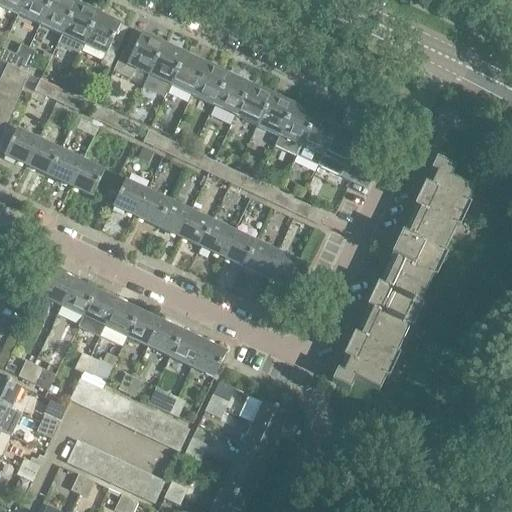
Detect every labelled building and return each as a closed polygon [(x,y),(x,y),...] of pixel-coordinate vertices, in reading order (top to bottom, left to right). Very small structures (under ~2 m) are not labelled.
[(0,0),(0,8),(17,17),(24,0),(0,0)] [(39,27),(51,0),(24,0),(17,17),(39,27)] [(51,0),(39,27),(60,37),(75,6),(61,0),(60,0),(51,0)] [(60,37),(57,45),(78,55),(82,48),(96,16),(83,10),(82,11),(75,7),(76,7),(75,6),(60,37)] [(96,16),(82,48),(103,58),(99,68),(108,72),(127,31),(126,30),(125,32),(118,28),(119,27),(104,20),(97,17),(96,16)] [(122,53),(112,74),(129,82),(134,72),(146,78),(161,47),(148,41),(148,42),(140,38),(132,54),(123,50),(122,53)] [(21,46),(13,62),(20,65),(27,49),(21,46)] [(146,78),(141,89),(164,99),(169,88),(183,57),(169,51),(169,52),(161,48),(162,48),(161,47),(146,78)] [(27,49),(20,65),(29,70),(37,54),(27,49)] [(183,57),(169,88),(190,98),(205,67),(192,61),(192,62),(184,58),(183,57)] [(28,77),(6,66),(1,77),(23,87),(28,77)] [(205,67),(190,98),(211,108),(226,77),(213,71),(213,72),(205,68),(206,68),(205,67)] [(23,87),(1,77),(0,79),(0,89),(18,98),(23,87)] [(226,77),(211,108),(233,118),(247,87),(234,81),(234,82),(226,78),(227,78),(226,77)] [(39,82),(34,93),(44,98),(50,87),(39,82)] [(50,87),(44,98),(55,103),(61,92),(50,87)] [(247,87),(233,118),(255,128),(269,97),(256,91),(255,92),(248,89),(248,88),(247,87)] [(18,98),(0,89),(0,103),(13,109),(18,98)] [(61,92),(55,103),(66,108),(71,97),(61,92)] [(71,97),(66,108),(68,109),(70,110),(77,114),(79,109),(82,102),(71,97)] [(269,97),(255,128),(277,138),(291,108),(277,101),(276,102),(270,99),(270,98),(269,97)] [(79,109),(77,114),(88,119),(90,114),(93,107),(82,102),(79,109)] [(13,109),(0,103),(0,116),(8,120),(13,109)] [(90,114),(88,119),(99,124),(104,113),(93,107),(90,114)] [(277,138),(273,147),(295,157),(299,148),(313,118),(299,111),(299,112),(292,109),(292,108),(291,108),(277,138)] [(104,113),(99,124),(110,129),(115,118),(104,113)] [(115,118),(110,129),(120,134),(126,123),(115,118)] [(299,148),(295,157),(317,168),(321,158),(335,128),(321,121),(321,122),(314,119),(314,118),(313,118),(299,148)] [(126,123),(120,134),(133,140),(138,129),(126,123)] [(321,158),(317,168),(339,178),(342,172),(353,176),(363,155),(352,150),(354,147),(358,138),(344,132),(343,132),(336,129),(336,128),(335,128),(321,158)] [(26,166),(37,142),(15,131),(14,134),(4,129),(3,131),(0,136),(0,153),(4,155),(4,156),(26,166)] [(148,133),(142,145),(153,150),(159,138),(148,133)] [(159,138),(153,150),(164,155),(169,143),(159,138)] [(37,142),(26,166),(48,177),(60,152),(37,142)] [(169,143),(164,155),(175,160),(181,149),(169,143)] [(181,149),(175,160),(186,165),(191,154),(181,149)] [(70,187),(82,162),(60,152),(48,177),(70,187)] [(191,154),(186,165),(197,170),(202,159),(191,154)] [(202,159),(197,170),(207,175),(213,164),(202,159)] [(378,393),(402,342),(472,191),(449,179),(454,169),(436,160),(331,384),(349,393),(354,382),(378,393)] [(104,173),(82,162),(70,187),(92,198),(104,173)] [(213,164),(207,175),(219,181),(224,169),(213,164)] [(224,169),(219,181),(229,186),(235,174),(224,169)] [(235,174),(229,186),(241,191),(246,179),(235,174)] [(246,179),(241,191),(252,196),(257,184),(246,179)] [(134,218),(146,193),(124,182),(112,208),(134,218)] [(257,184),(252,196),(262,201),(268,190),(257,184)] [(268,190),(262,201),(272,206),(278,194),(268,190)] [(156,228),(168,203),(146,193),(134,218),(156,228)] [(278,194),(272,206),(284,211),(289,200),(278,194)] [(289,200),(284,211),(295,216),(300,205),(289,200)] [(178,239),(190,213),(168,203),(156,228),(178,239)] [(300,205),(295,216),(305,221),(311,210),(300,205)] [(311,210),(305,221),(318,227),(323,216),(311,210)] [(200,249),(212,224),(190,213),(178,239),(200,249)] [(221,259),(233,234),(212,224),(200,249),(221,259)] [(243,270),(255,244),(233,234),(221,259),(243,270)] [(265,280),(277,254),(255,244),(243,270),(265,280)] [(287,290),(299,265),(277,254),(265,280),(287,290)] [(50,272),(38,298),(60,308),(72,282),(52,273),(50,272)] [(72,282),(60,308),(82,318),(94,293),(72,282)] [(82,318),(77,329),(99,339),(99,338),(116,303),(94,293),(82,318)] [(116,303),(99,338),(121,348),(126,339),(138,313),(116,303)] [(138,313),(126,339),(147,349),(159,323),(138,313)] [(159,323),(147,349),(169,359),(181,334),(159,323)] [(181,334),(169,359),(191,369),(203,344),(181,334)] [(203,344),(191,369),(213,380),(225,354),(203,344)] [(82,375),(89,358),(81,355),(74,371),(82,375)] [(97,362),(89,358),(82,375),(90,379),(97,362)] [(96,377),(108,380),(113,364),(101,360),(96,377)] [(25,382),(32,367),(24,363),(17,379),(25,382)] [(8,365),(4,372),(13,376),(17,369),(8,365)] [(40,371),(32,367),(25,382),(33,386),(40,371)] [(125,395),(133,379),(125,375),(117,391),(125,395)] [(0,379),(0,406),(9,410),(19,389),(14,386),(0,379)] [(141,383),(133,379),(125,395),(133,399),(141,383)] [(80,407),(90,385),(79,380),(69,402),(80,407)] [(219,383),(212,398),(228,405),(235,391),(219,383)] [(90,412),(101,390),(90,385),(80,407),(90,412)] [(101,417),(112,396),(101,390),(90,412),(101,417)] [(112,423),(123,401),(112,396),(101,417),(112,423)] [(168,416),(176,400),(168,396),(160,412),(168,416)] [(211,397),(207,405),(224,413),(228,405),(212,398),(211,397)] [(184,403),(176,400),(168,416),(177,420),(184,403)] [(123,428),(133,406),(123,401),(112,423),(123,428)] [(277,438),(287,416),(262,404),(251,426),(277,438)] [(207,405),(204,413),(220,421),(224,413),(207,405)] [(0,406),(0,432),(9,437),(15,427),(20,415),(9,410),(0,406)] [(134,433),(144,411),(133,406),(123,428),(134,433)] [(145,438),(155,416),(144,411),(134,433),(145,438)] [(156,443),(166,421),(155,416),(145,438),(156,443)] [(43,417),(40,425),(55,432),(59,424),(43,417)] [(166,448),(177,426),(166,421),(156,443),(166,448)] [(51,440),(55,432),(40,425),(36,433),(51,440)] [(188,432),(177,426),(166,448),(177,454),(188,432)] [(267,459),(277,438),(251,426),(241,448),(267,459)] [(194,435),(191,441),(202,446),(204,440),(194,435)] [(191,441),(188,449),(203,456),(207,448),(202,446),(191,441)] [(77,469),(87,448),(76,442),(66,464),(77,469)] [(88,474),(98,453),(87,448),(77,469),(88,474)] [(257,481),(267,459),(241,448),(231,469),(257,481)] [(188,449),(184,457),(200,465),(203,456),(188,449)] [(99,479),(109,458),(98,453),(88,474),(99,479)] [(110,484),(120,463),(109,458),(99,479),(110,484)] [(35,476),(39,468),(23,461),(19,469),(35,476)] [(120,489),(131,468),(120,463),(110,484),(120,489)] [(131,495),(141,473),(131,468),(120,489),(131,495)] [(31,484),(35,476),(19,469),(15,477),(31,484)] [(246,503),(257,481),(231,469),(221,491),(246,503)] [(152,478),(141,473),(131,495),(142,500),(152,478)] [(79,496),(86,480),(78,477),(71,492),(79,496)] [(164,484),(152,478),(142,500),(154,505),(164,484)] [(94,484),(86,480),(79,496),(87,499),(94,484)] [(170,484),(167,492),(183,500),(187,492),(170,484)] [(242,511),(246,503),(221,491),(211,511),(242,511)] [(179,508),(183,500),(167,492),(163,500),(179,508)] [(123,511),(129,501),(121,497),(113,511),(123,511)] [(133,511),(137,504),(129,501),(123,511),(133,511)]
